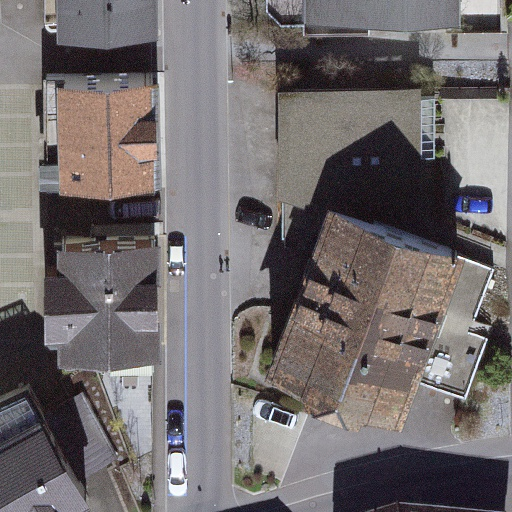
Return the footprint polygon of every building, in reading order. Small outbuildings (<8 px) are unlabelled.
[(151,0),(49,0),(49,28),(151,27),(151,0)] [(269,0),(273,8),(288,16),(307,18),(307,27),(368,26),(367,10),(458,9),(457,0),(269,0)] [(419,72),(281,72),(281,184),(420,184),(419,72)] [(183,181),(181,78),(51,81),(54,184),(183,181)] [(364,205),(294,372),(431,428),(501,257),(364,205)] [(184,353),(186,237),(63,235),(61,351),(184,353)] [(0,400),(0,511),(71,511),(95,499),(49,416),(32,383),(0,400)]
